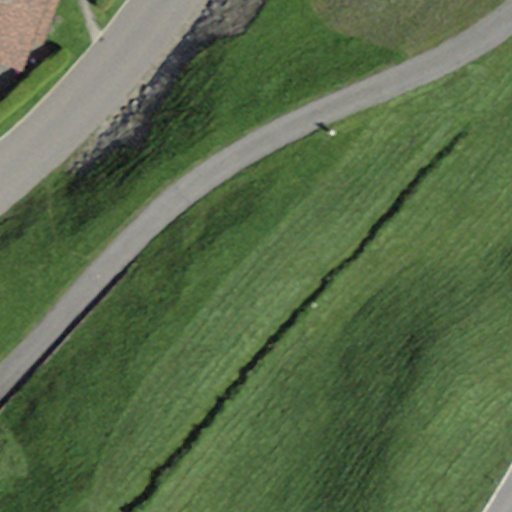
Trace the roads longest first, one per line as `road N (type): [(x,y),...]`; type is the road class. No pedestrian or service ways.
road 1 (residential): [(511,19),(472,46),(226,159),(158,210),(0,380)]
road 2 (unclassified): [(152,0),(70,106),(0,163)]
